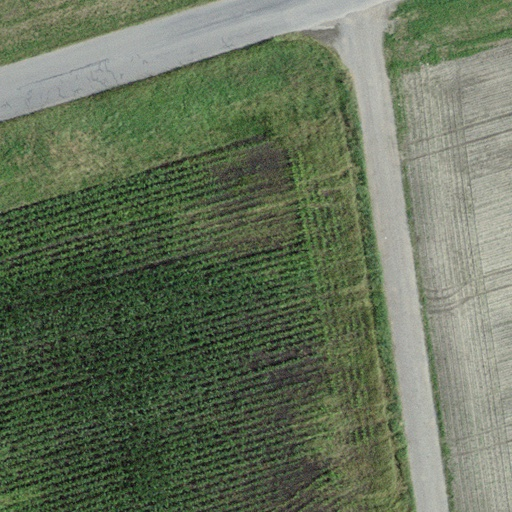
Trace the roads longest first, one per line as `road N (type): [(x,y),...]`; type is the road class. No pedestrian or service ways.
road 1 (track): [(359,0),(431,511)]
road 2 (unclassified): [(0,91),(316,0)]
